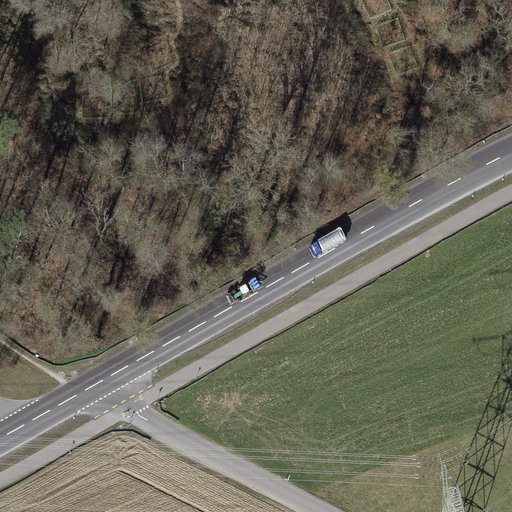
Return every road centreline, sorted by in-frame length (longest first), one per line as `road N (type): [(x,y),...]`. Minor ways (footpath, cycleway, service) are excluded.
road 1 (tertiary): [(93,386),(511,152)]
road 2 (tertiary): [(311,511),(93,386)]
